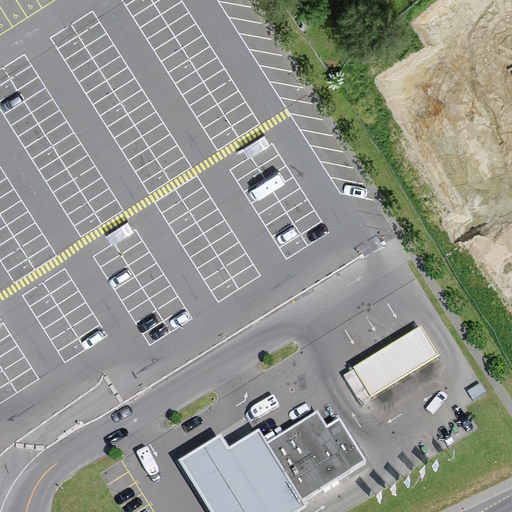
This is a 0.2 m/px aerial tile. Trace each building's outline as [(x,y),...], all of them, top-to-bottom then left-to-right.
[(511,153),(511,70),(468,2),(375,61),(457,189),(511,153)] [(511,277),(511,253),(502,260),(511,277)] [(345,371),(362,401),(441,356),(424,326),(345,371)] [(316,416),(266,447),(300,501),(363,461),(338,422),(326,430),(316,416)] [(179,466),(207,511),(303,511),(305,511),(300,501),(266,447),(258,434),(227,453),(220,441),(179,466)]
